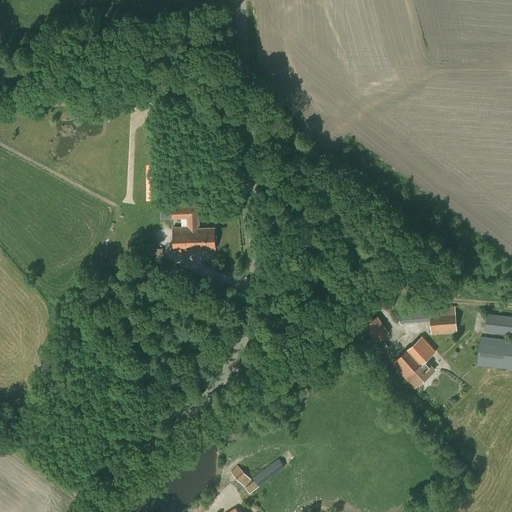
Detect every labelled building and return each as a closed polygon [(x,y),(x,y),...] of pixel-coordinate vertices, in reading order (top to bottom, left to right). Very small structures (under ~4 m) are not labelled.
[(173,227),(174,252),(193,251),(193,250),(215,249),(214,227),(199,228),(198,206),(172,207),(173,218),(188,218),(188,226),(173,227)] [(140,244),(140,257),(154,257),(154,244),(140,244)] [(430,321),(431,335),(457,333),(455,306),(429,308),(401,310),(402,323),(430,321)] [(511,315),(487,313),(484,331),(511,334),(511,315)] [(377,316),(364,325),(375,342),(389,332),(377,316)] [(426,359),(435,351),(422,336),(407,350),(407,349),(392,363),(415,388),(435,369),(426,359)] [(511,339),(480,336),(477,365),(511,369),(511,339)] [(389,348),(384,342),(377,347),(382,353),(389,348)] [(245,487),(250,493),(301,454),(294,446),(253,478),(254,480),(245,487)] [(231,472),(245,487),(252,480),(237,465),(231,472)]
